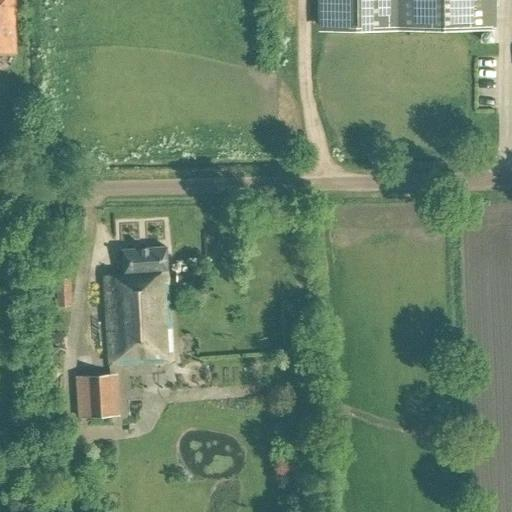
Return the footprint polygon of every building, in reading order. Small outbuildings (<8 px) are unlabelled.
[(0,0),(0,42),(13,42),(11,0),(0,0)] [(495,30),(494,0),(319,0),(320,31),(495,30)] [(103,276),(108,364),(171,360),(166,273),(167,272),(165,247),(120,250),(121,275),(103,276)] [(174,268),(175,283),(192,281),(191,267),(174,268)] [(70,306),(69,278),(54,279),(55,307),(70,306)] [(73,376),(76,418),(118,415),(115,373),(73,376)]
